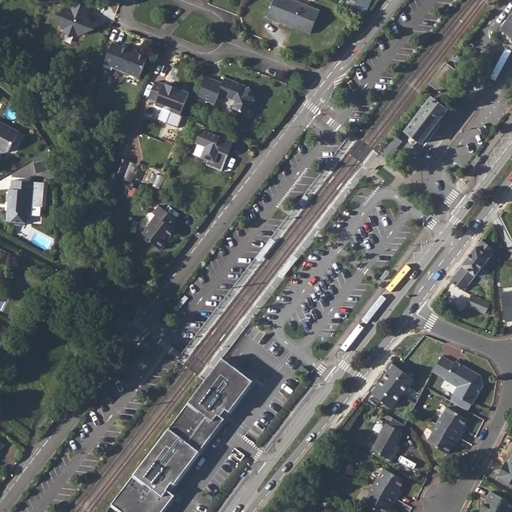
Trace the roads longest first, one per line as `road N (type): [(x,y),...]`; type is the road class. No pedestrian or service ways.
road 1 (residential): [(325,90),(0,511)]
road 2 (secondary): [(446,234),(235,511)]
road 3 (track): [(154,310),(65,256),(59,165),(46,131),(0,85)]
road 4 (secondary): [(249,511),(413,309)]
road 5 (residential): [(505,352),(511,374),(502,412),(477,468),(446,507)]
road 6 (secondary): [(419,300),(511,181)]
